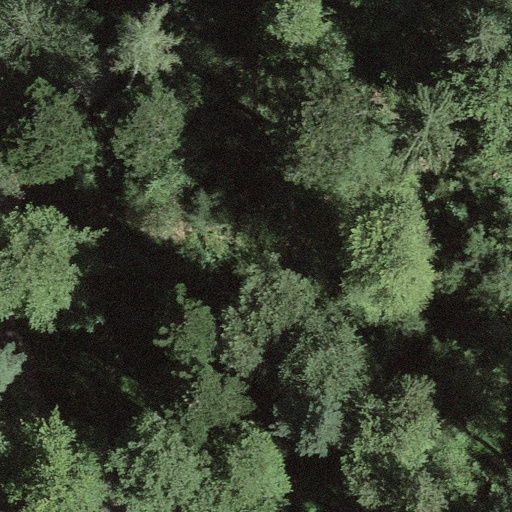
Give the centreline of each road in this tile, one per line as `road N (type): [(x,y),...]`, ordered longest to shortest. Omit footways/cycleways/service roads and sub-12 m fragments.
road 1 (track): [(0,199),(170,0)]
road 2 (track): [(0,400),(105,511)]
